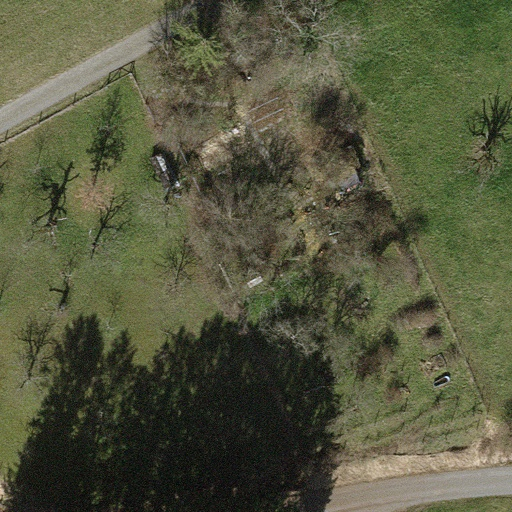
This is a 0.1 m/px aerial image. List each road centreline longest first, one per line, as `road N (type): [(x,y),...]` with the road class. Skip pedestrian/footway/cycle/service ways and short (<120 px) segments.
road 1 (track): [(0,128),(229,0)]
road 2 (track): [(511,479),(278,511)]
